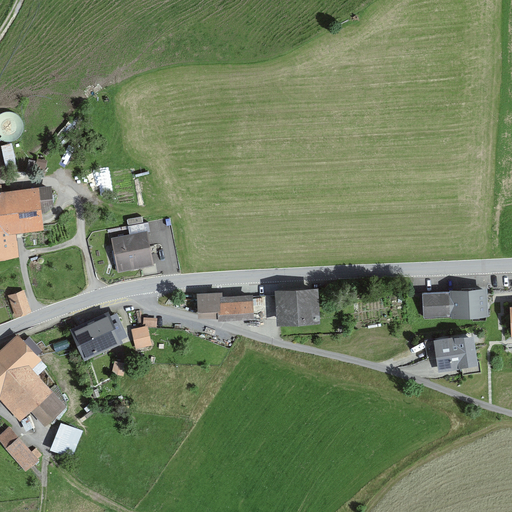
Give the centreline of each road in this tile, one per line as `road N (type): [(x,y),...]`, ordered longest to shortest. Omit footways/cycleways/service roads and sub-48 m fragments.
road 1 (tertiary): [(0,331),(163,283),(511,264)]
road 2 (track): [(138,287),(159,308),(511,411)]
